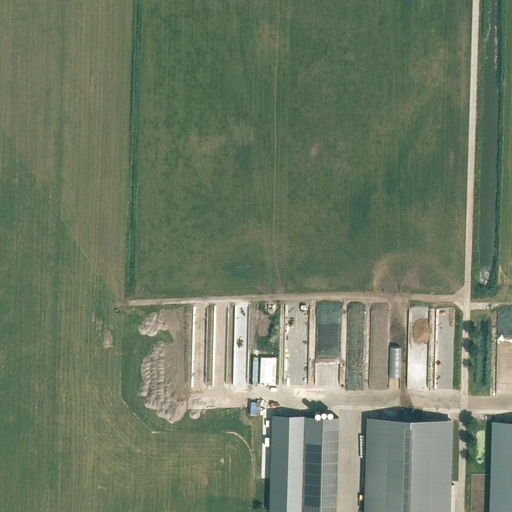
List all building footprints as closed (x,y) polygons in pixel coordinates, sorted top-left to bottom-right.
[(388,387),(388,307),(371,307),(370,387),(388,387)] [(410,319),(410,363),(426,363),(426,337),(428,337),(429,307),(418,307),(418,319),(410,319)] [(448,311),(437,311),(436,387),(447,387),(448,311)] [(390,361),(388,361),(388,376),(402,376),(402,346),(391,346),(390,361)] [(259,384),(277,384),(277,356),(259,356),(259,384)] [(272,415),(269,511),(335,511),(339,417),(302,416),(272,415)] [(447,511),(451,420),(368,417),(365,511),(447,511)] [(511,511),(511,421),(495,421),(491,511),(511,511)]
